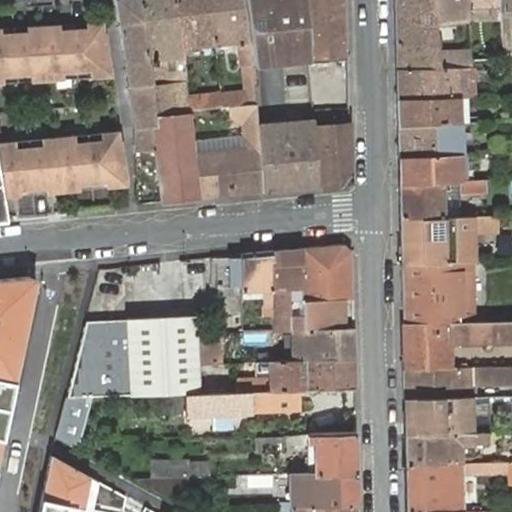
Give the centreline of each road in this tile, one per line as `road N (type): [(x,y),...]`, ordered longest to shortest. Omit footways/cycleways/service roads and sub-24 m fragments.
road 1 (residential): [(375,209),(61,239)]
road 2 (residential): [(382,511),(375,209)]
road 3 (residential): [(371,0),(375,209)]
road 4 (residential): [(19,425),(61,239)]
road 5 (residential): [(19,425),(136,491)]
